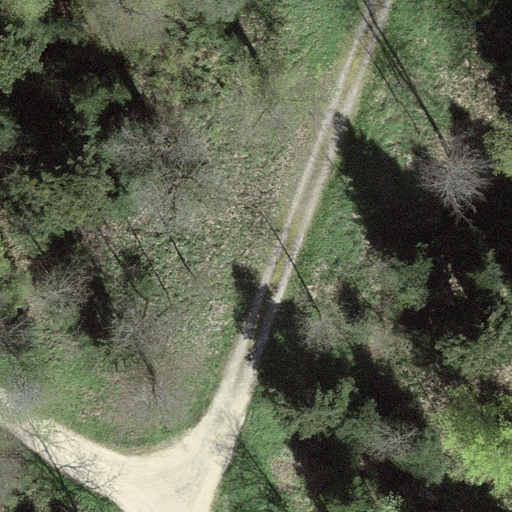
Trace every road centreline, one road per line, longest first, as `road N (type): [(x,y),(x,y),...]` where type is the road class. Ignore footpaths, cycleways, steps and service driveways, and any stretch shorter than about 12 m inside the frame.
road 1 (track): [(190,511),(365,0)]
road 2 (track): [(0,393),(140,511)]
